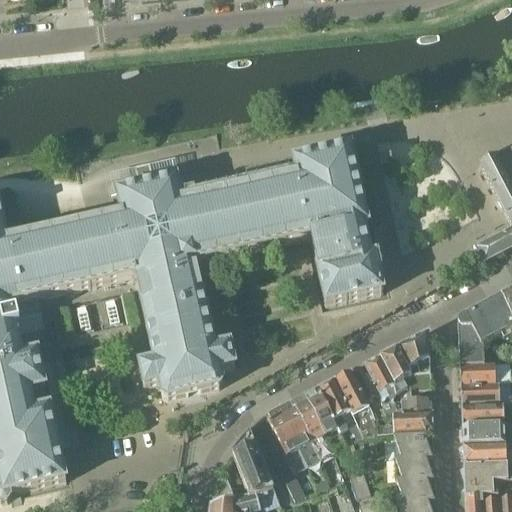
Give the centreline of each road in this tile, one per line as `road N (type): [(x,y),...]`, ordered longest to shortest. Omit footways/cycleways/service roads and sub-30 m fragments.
road 1 (residential): [(431,0),(0,43)]
road 2 (residential): [(442,314),(243,425),(206,478),(197,511)]
road 3 (residential): [(451,511),(442,314)]
